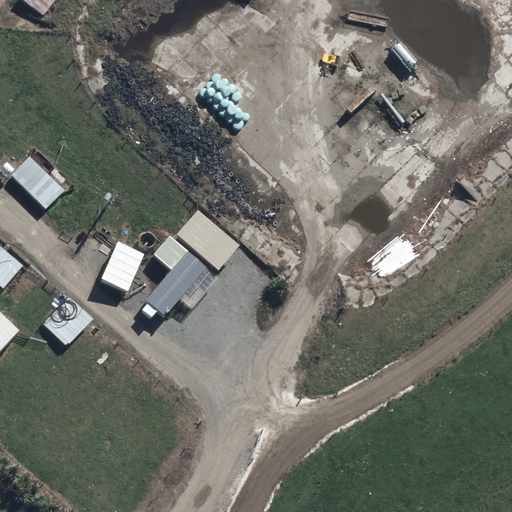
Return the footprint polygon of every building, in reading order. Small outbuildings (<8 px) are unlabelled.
[(289,57),(246,100),(276,129),(318,87),(289,57)] [(25,160),(10,175),(44,207),(59,192),(25,160)] [(214,269),(232,247),(194,216),(176,238),(214,269)] [(0,240),(0,284),(3,287),(25,263),(0,240)] [(144,252),(117,240),(100,277),(127,289),(144,252)] [(164,315),(208,265),(188,248),(139,305),(154,318),(160,311),(164,315)] [(68,295),(43,321),(68,344),(92,317),(68,295)] [(0,348),(14,334),(0,321),(0,348)]
